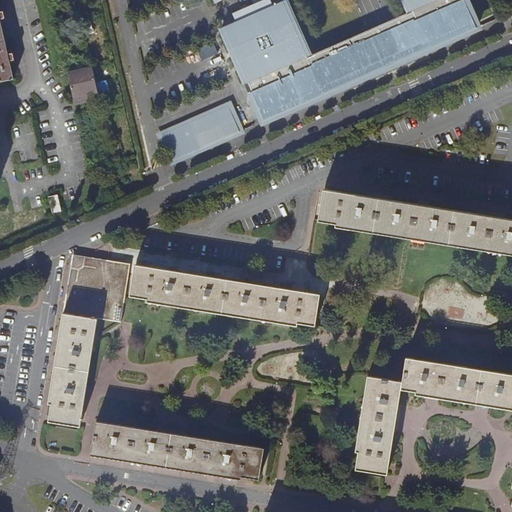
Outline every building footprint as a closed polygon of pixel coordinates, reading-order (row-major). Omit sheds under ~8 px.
[(408,0),(414,12),(367,33),(309,58),(284,0),(224,26),(253,95),(264,122),(382,71),(377,58),(422,37),(428,50),(478,29),(474,21),(465,0),(408,0)] [(0,81),(15,78),(11,59),(16,58),(15,51),(9,52),(1,17),(6,16),(5,9),(0,10),(0,81)] [(377,58),(382,71),(428,50),(422,37),(377,58)] [(91,66),(67,72),(74,103),(98,97),(91,66)] [(230,106),(212,114),(217,127),(235,119),(230,106)] [(217,127),(212,114),(163,135),(175,161),(241,132),(235,119),(217,127)] [(121,165),(124,177),(139,173),(136,161),(121,165)] [(511,220),(324,190),(319,220),(436,240),(511,253),(511,220)] [(55,197),(51,198),(54,213),(62,212),(58,196),(55,197)] [(67,313),(95,318),(118,321),(126,271),(75,263),(67,313)] [(315,295),(136,266),(131,297),(168,303),(288,322),(310,326),(315,295)] [(95,318),(67,313),(63,312),(58,343),(52,389),(48,418),(80,422),(84,393),(95,318)] [(511,375),(404,358),(400,382),(398,391),(425,395),(428,396),(441,398),(475,403),(478,404),(492,406),(496,406),(511,409),(511,407),(511,375)] [(397,401),(398,391),(400,382),(369,377),(354,469),(385,474),(390,440),(397,402),(397,401)] [(116,425),(96,422),(91,453),(256,480),(261,449),(229,444),(191,437),(186,436),(179,435),(164,433),(157,432),(151,431),(116,425)]
